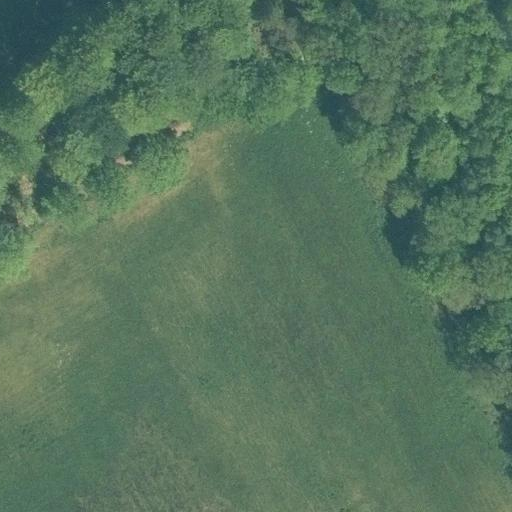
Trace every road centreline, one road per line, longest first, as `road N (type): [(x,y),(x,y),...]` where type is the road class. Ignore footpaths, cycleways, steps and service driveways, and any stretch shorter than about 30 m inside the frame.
road 1 (track): [(511,417),(291,0)]
road 2 (track): [(106,0),(0,73)]
